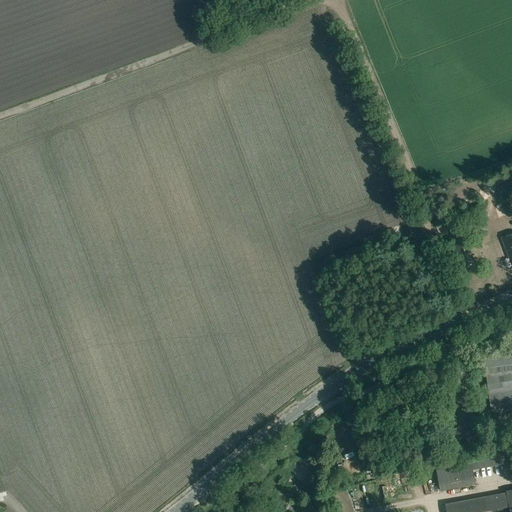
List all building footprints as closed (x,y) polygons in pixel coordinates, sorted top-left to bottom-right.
[(511,180),(497,187),(501,196),(511,190),(511,180)] [(511,235),(502,240),(511,265),(511,235)] [(468,266),(458,239),(445,245),(455,271),(468,266)] [(511,356),(509,357),(508,352),(484,356),(492,413),(511,410),(511,356)] [(507,465),(504,451),(469,458),(470,461),(436,468),(440,492),(475,486),(472,471),(507,465)] [(446,505),(447,511),(485,511),(510,508),(510,511),(511,511),(511,491),(507,492),(507,494),(446,505)]
